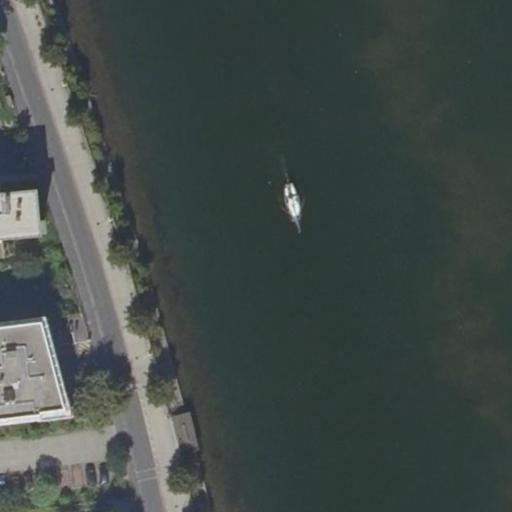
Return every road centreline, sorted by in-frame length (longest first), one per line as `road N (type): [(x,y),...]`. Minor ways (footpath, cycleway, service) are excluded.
road 1 (residential): [(52,149),(153,511)]
road 2 (residential): [(0,6),(52,149)]
